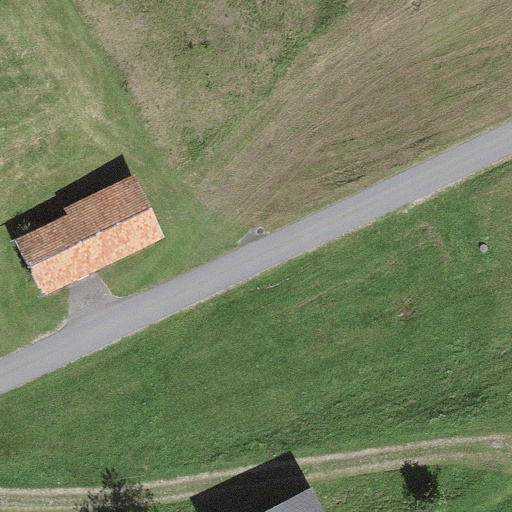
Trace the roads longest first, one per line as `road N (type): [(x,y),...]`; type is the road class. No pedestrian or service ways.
road 1 (unclassified): [(0,382),(511,136)]
road 2 (track): [(0,498),(64,500),(511,443)]
